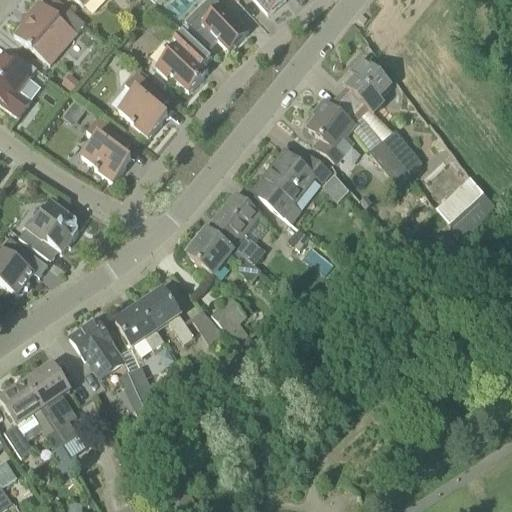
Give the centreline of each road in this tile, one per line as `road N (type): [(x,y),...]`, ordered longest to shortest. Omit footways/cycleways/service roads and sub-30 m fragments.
road 1 (residential): [(146,243),(191,200),(354,0)]
road 2 (residential): [(146,243),(123,217),(0,138)]
road 3 (unclassified): [(0,347),(146,243)]
